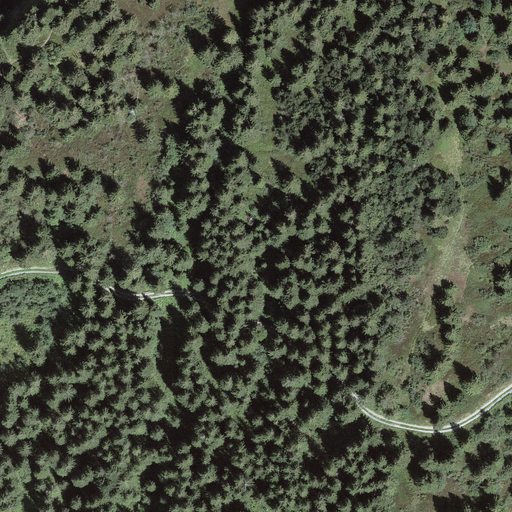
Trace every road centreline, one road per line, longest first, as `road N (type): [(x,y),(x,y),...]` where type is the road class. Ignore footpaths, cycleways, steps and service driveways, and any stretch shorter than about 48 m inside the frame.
road 1 (track): [(265,327),(314,356),(374,416),(403,427),(453,427),(511,389)]
road 2 (track): [(0,276),(58,269),(129,297),(181,292),(265,327)]
